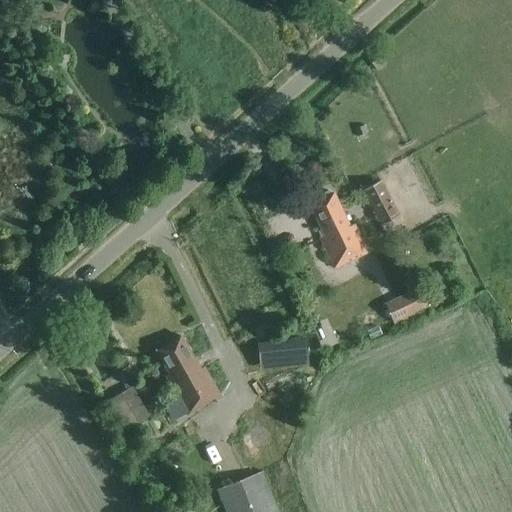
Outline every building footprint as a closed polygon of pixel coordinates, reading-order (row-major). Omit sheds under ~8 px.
[(378,56),(371,63),(377,70),(384,62),(378,56)] [(387,234),(403,225),(380,181),(363,189),(387,234)] [(318,200),(309,204),(323,235),(319,237),(332,266),(365,250),(352,222),(348,224),(333,193),(331,194),(327,190),(318,195),(318,200)] [(393,322),(429,305),(420,287),(384,304),(393,322)] [(312,344),(322,337),(312,320),(302,327),(312,344)] [(196,323),(184,327),(191,351),(203,348),(196,323)] [(253,376),(272,369),(259,333),(240,340),(253,376)] [(165,376),(187,413),(219,393),(203,367),(200,369),(180,337),(157,351),(170,373),(165,376)] [(150,418),(132,386),(108,400),(126,432),(150,418)] [(159,450),(168,465),(188,453),(179,438),(159,450)] [(277,511),(261,472),(216,490),(224,511),(277,511)]
